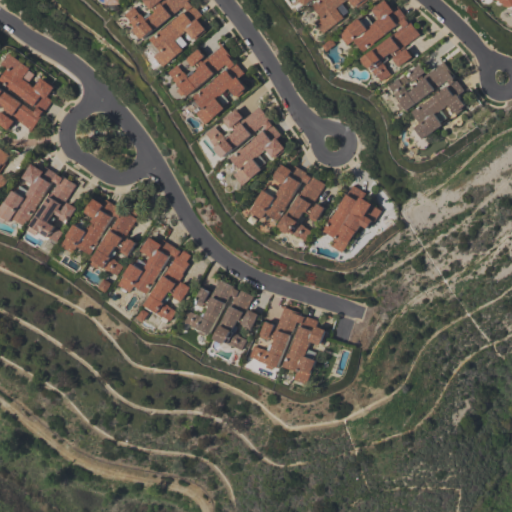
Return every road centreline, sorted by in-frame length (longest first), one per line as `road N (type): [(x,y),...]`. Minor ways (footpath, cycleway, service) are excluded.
road 1 (residential): [(356,313),(229,263),(100,89),(0,14)]
road 2 (residential): [(319,131),(229,0)]
